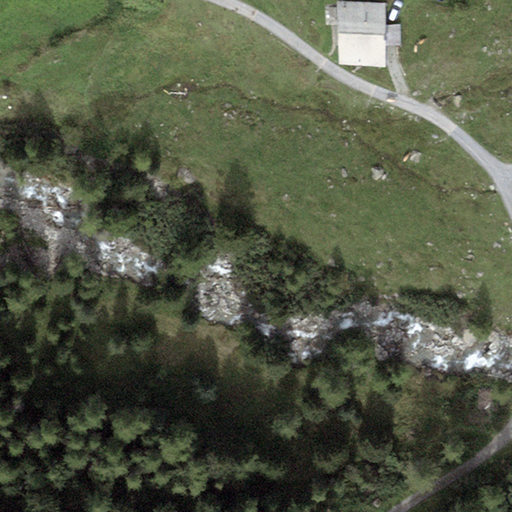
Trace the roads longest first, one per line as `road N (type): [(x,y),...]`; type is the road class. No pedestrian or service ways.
road 1 (track): [(217,0),(275,27),(342,76),(459,133),(498,171),(511,205)]
road 2 (track): [(511,427),(401,511)]
